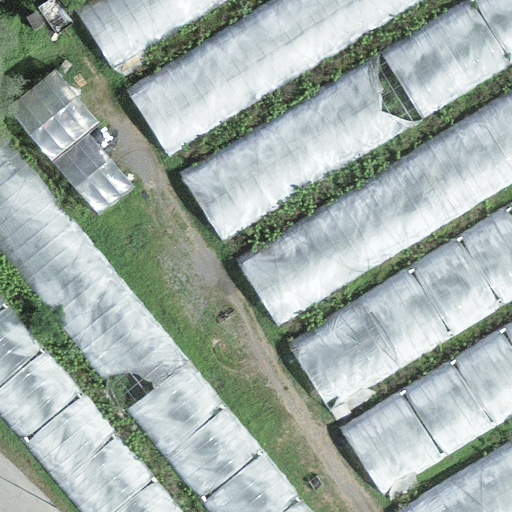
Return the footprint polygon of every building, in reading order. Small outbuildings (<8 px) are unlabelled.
[(247,0),(122,68),(159,136),(412,0),(247,0)] [(6,117),(107,208),(131,182),(85,140),(103,120),(48,71),(6,117)] [(266,305),(511,174),(511,89),(230,238),(266,305)] [(0,159),(0,227),(212,511),(313,511),(32,136),(0,159)] [(511,199),(285,327),(323,395),(511,289),(511,199)] [(187,511),(0,263),(0,401),(83,511),(187,511)] [(511,307),(337,402),(375,471),(511,396),(511,307)] [(511,511),(511,431),(396,499),(403,511),(511,511)]
